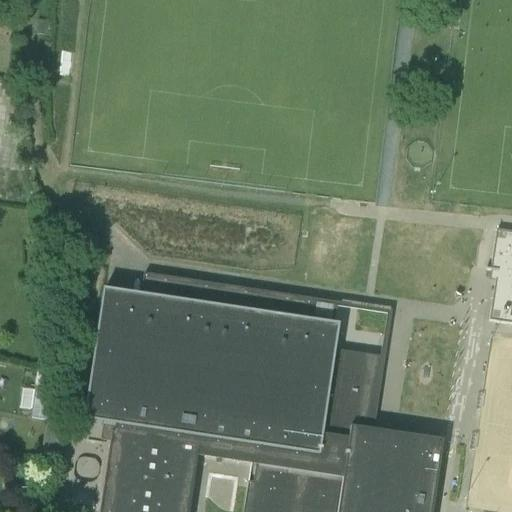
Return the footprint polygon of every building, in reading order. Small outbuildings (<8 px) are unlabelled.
[(37,22),(37,36),(47,37),(48,23),(37,22)] [(511,234),(495,232),(490,271),(485,271),(485,272),(496,274),(488,323),(511,326),(511,234)] [(82,424),(114,429),(113,436),(111,436),(98,511),(188,511),(197,456),(250,464),(242,511),(430,511),(441,444),(362,433),(373,360),(333,354),(337,330),(302,324),(305,306),(315,308),(316,306),(147,280),(147,277),(143,277),(140,300),(102,294),(82,424)] [(34,388),(34,393),(21,391),(18,410),(30,412),(29,420),(47,423),(51,390),(34,388)] [(58,442),(43,438),(40,456),(59,460),(59,457),(58,442)]
